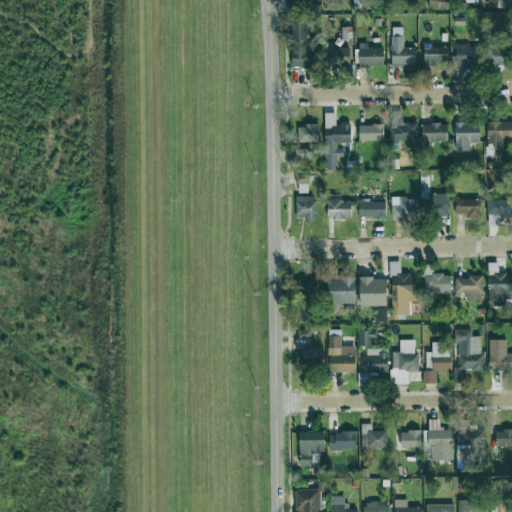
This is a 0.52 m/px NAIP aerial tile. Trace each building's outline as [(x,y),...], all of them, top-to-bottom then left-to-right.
[(444,8),(443,0),(425,0),(425,8),(444,8)] [(288,23),(288,40),(305,40),(304,23),(288,23)] [(400,48),(400,27),(389,27),(388,66),(412,66),(412,48),(400,48)] [(469,65),(468,44),(451,45),(452,66),(469,65)] [(419,66),(443,66),(444,46),(420,45),(419,66)] [(356,47),(356,67),(380,66),(379,46),(356,47)] [(287,66),(308,67),(308,47),(287,47),(287,66)] [(321,68),(346,67),(345,47),(321,48),(321,68)] [(500,66),(500,48),(483,48),(483,65),(500,66)] [(347,125),(333,125),(333,113),(320,113),(320,171),(333,171),(333,157),(340,157),(340,145),(347,145),(347,125)] [(386,120),(387,144),(395,144),(394,140),(414,139),(414,123),(397,123),(397,119),(386,120)] [(451,152),(465,152),(466,143),(475,143),(476,122),(452,121),(451,152)] [(499,150),(500,140),(509,141),(509,122),(483,122),(482,156),(491,156),(491,150),(499,150)] [(418,125),(418,143),(444,142),(443,124),(418,125)] [(355,140),(378,141),(379,125),(356,125),(355,140)] [(425,194),(425,189),(416,189),(416,207),(421,207),(421,216),(446,216),(445,193),(425,194)] [(312,218),(312,196),(292,196),(293,218),(312,218)] [(388,197),(389,217),(414,217),(414,196),(388,197)] [(451,213),(463,213),(462,217),(477,217),(477,198),(451,198),(451,213)] [(483,225),(495,226),(495,213),(508,214),(508,200),(484,199),(483,225)] [(323,200),(323,218),(349,218),(349,200),(323,200)] [(381,202),(355,201),(355,217),(381,217),(381,202)] [(484,274),(485,304),(510,304),(509,273),(484,274)] [(389,319),(396,319),(396,314),(406,314),(406,300),(412,300),(412,274),(388,274),(389,319)] [(446,293),(446,274),(421,274),(422,293),(446,293)] [(452,293),(462,292),(462,301),(480,300),(479,276),(452,277),(452,293)] [(312,296),(312,278),(293,277),(293,295),(312,296)] [(350,303),(351,278),(323,277),(323,302),(350,303)] [(355,277),(354,305),(381,306),(382,278),(355,277)] [(480,336),(468,336),(468,329),(453,329),(453,368),(451,368),(451,380),(462,380),(462,370),(480,370),(480,336)] [(370,331),(355,330),(355,346),(370,346),(370,331)] [(352,346),(337,345),(338,336),(325,336),(324,372),(351,372),(352,346)] [(503,340),(486,339),(485,369),(511,369),(511,352),(503,353),(503,340)] [(412,340),(397,340),(397,352),(389,352),(389,384),(405,384),(405,371),(416,371),(416,354),(412,354),(412,340)] [(419,383),(433,383),(433,371),(449,371),(449,354),(446,354),(446,343),(428,343),(428,351),(423,351),(423,370),(419,370),(419,383)] [(360,375),(385,375),(385,349),(361,348),(360,375)] [(423,459),(449,460),(449,430),(435,430),(435,419),(423,419),(423,459)] [(369,431),(368,423),(359,424),(360,449),(384,448),(384,430),(369,431)] [(511,429),(492,429),(492,446),(511,446),(511,429)] [(481,430),(461,430),(461,446),(482,446),(481,430)] [(417,432),(392,431),(391,449),(416,449),(417,432)] [(345,432),(325,433),(326,450),(346,449),(345,432)] [(316,511),(316,489),(291,489),(291,511),(316,511)] [(341,496),(327,496),(326,511),(353,511),(354,507),(341,506),(341,496)] [(390,511),(418,511),(419,507),(404,507),(404,499),(391,499),(390,511)] [(482,511),(483,501),(456,501),(455,511),(482,511)] [(384,511),(385,502),(360,502),(359,511),(384,511)] [(488,511),(506,511),(507,502),(488,503),(488,511)]
